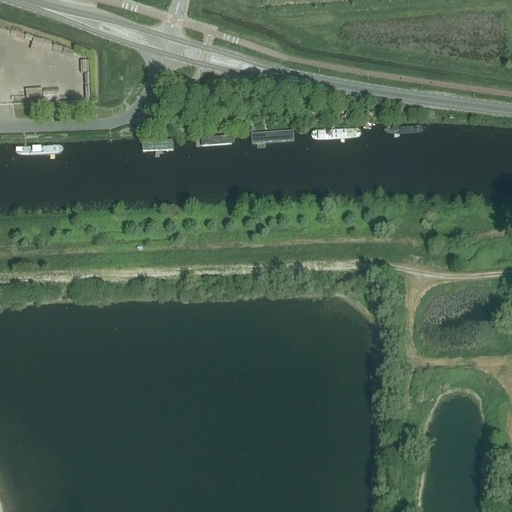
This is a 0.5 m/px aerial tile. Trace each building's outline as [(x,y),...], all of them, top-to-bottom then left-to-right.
[(421,137),(421,126),(370,127),(370,138),(421,137)] [(309,141),(359,138),(359,127),(308,130),(309,141)] [(247,134),(248,145),(299,142),(298,131),(247,134)] [(189,138),(190,148),(240,145),(240,135),(189,138)] [(130,141),(130,151),(181,149),(181,138),(130,141)] [(71,143),(71,154),(121,152),(121,141),(71,143)] [(10,146),(11,157),(61,155),(60,144),(10,146)]
